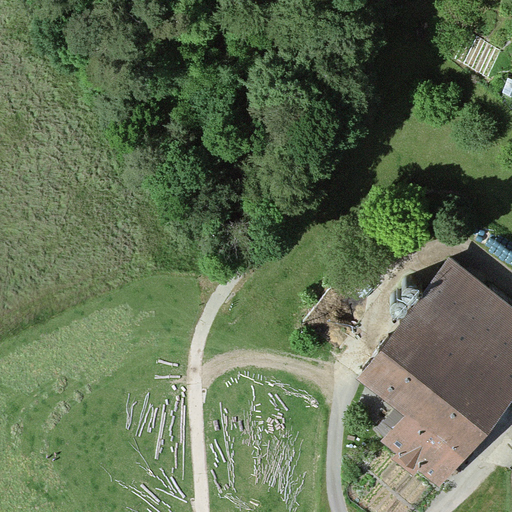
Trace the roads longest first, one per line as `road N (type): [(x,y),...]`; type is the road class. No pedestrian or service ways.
road 1 (track): [(284,224),(226,290),(203,343),(205,511)]
road 2 (track): [(345,373),(400,261),(431,244),(466,244),(511,277)]
road 3 (track): [(340,400),(316,374),(285,361),(241,358),(216,368),(201,392)]
